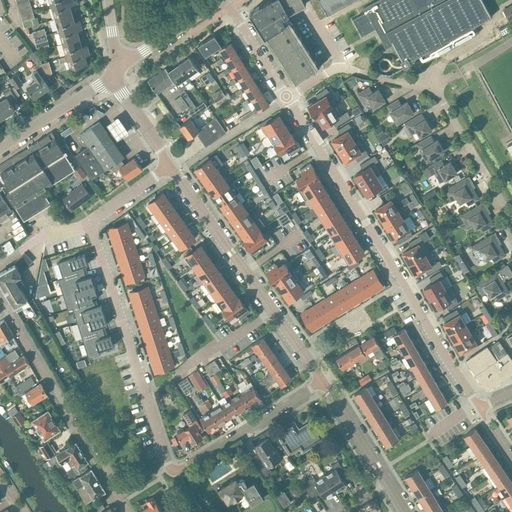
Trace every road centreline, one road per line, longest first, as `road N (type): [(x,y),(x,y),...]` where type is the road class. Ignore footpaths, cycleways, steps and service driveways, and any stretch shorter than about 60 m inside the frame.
road 1 (residential): [(89,222),(169,466),(181,468),(322,381)]
road 2 (residential): [(479,409),(288,99)]
road 3 (tertiary): [(322,381),(169,165)]
road 4 (residential): [(511,219),(435,90),(341,67)]
road 5 (residential): [(8,312),(127,511)]
road 6 (tertiary): [(0,149),(115,71)]
road 7 (tertiary): [(115,71),(220,0)]
road 8 (tertiary): [(388,485),(322,381)]
